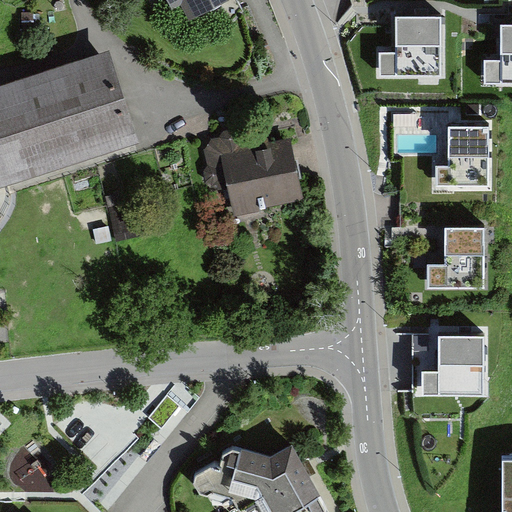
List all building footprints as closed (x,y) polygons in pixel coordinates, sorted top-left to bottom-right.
[(174,0),(176,3),(183,0),(191,17),(225,0),(174,0)] [(445,78),(444,19),(420,20),(395,20),(395,56),(383,56),(383,78),(445,78)] [(511,85),(511,27),(499,28),(499,63),(487,63),(487,86),(511,85)] [(113,56),(0,91),(0,187),(140,144),(113,56)] [(490,183),(490,117),(457,117),(449,117),(449,160),(436,160),(436,183),(490,183)] [(257,141),(214,142),(211,186),(233,187),(237,215),(307,198),(294,140),(257,148),(257,141)] [(481,220),(444,221),(444,231),(444,261),(427,261),(427,284),(482,283),(481,220)] [(487,398),(487,340),(438,340),(438,376),(426,376),(426,399),(487,398)] [(275,454),(236,446),(194,477),(200,485),(237,497),(244,511),(330,511),(295,442),(275,454)]
